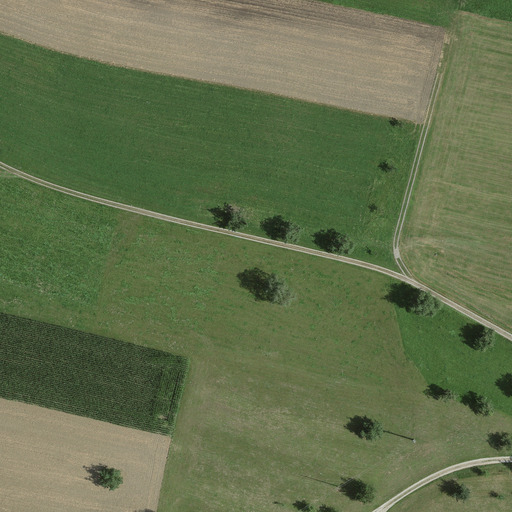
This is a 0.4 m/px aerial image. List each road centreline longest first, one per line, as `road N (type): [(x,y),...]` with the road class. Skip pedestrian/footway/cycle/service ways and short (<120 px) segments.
road 1 (track): [(0,164),(48,188),(371,265),(511,336)]
road 2 (track): [(441,74),(398,239),(400,261),(418,284)]
road 3 (track): [(511,460),(444,473),(379,511)]
